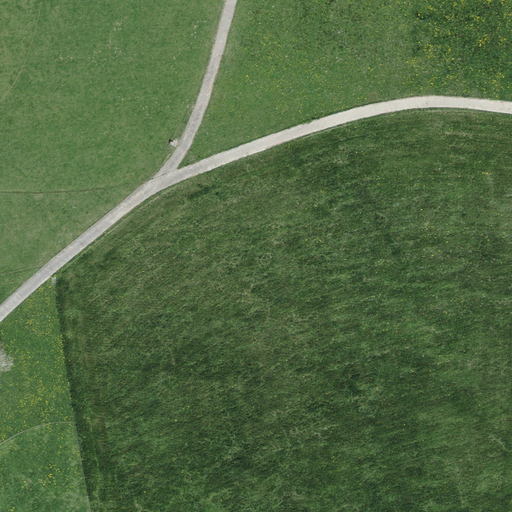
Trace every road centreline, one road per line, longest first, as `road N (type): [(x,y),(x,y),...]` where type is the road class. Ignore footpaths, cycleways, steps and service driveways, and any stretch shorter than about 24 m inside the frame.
road 1 (track): [(0,312),(163,179),(194,127),(231,0)]
road 2 (track): [(163,179),(349,114),(443,100),(511,107)]
